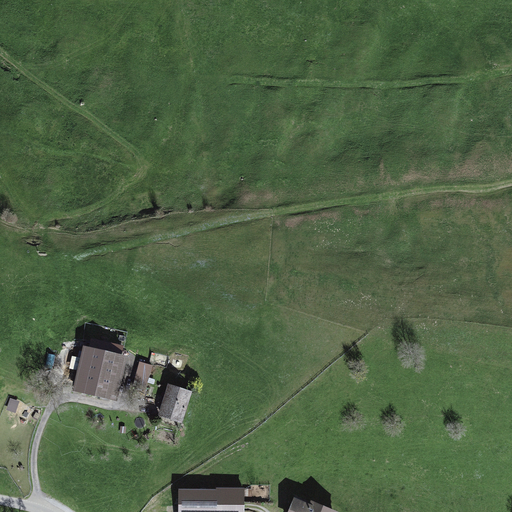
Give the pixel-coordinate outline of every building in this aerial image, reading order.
[(91,347),(80,394),(126,405),(137,358),(91,347)] [(150,384),(152,363),(138,362),(136,382),(150,384)] [(201,394),(174,386),(164,420),(190,428),(201,394)] [(249,511),(249,493),(183,493),(182,511),(249,511)] [(331,511),(301,501),(297,511),(331,511)]
